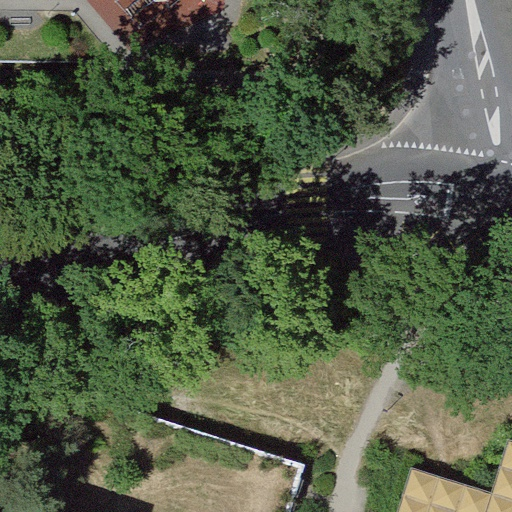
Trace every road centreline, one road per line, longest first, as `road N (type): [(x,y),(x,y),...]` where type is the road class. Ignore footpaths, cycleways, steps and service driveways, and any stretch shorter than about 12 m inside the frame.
road 1 (residential): [(492,205),(410,195),(309,206),(0,302)]
road 2 (residential): [(465,0),(485,75),(492,205)]
